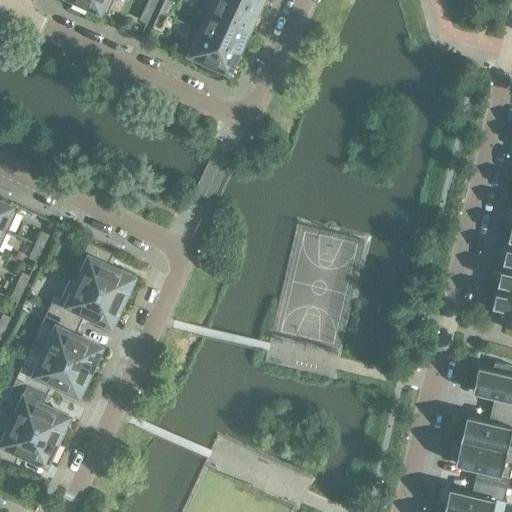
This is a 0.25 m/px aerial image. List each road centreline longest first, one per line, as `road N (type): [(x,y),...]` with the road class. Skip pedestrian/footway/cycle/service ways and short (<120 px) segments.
road 1 (residential): [(0,163),(185,249),(66,511)]
road 2 (residential): [(511,50),(405,511)]
road 3 (residential): [(12,16),(243,117),(265,91),(308,0)]
